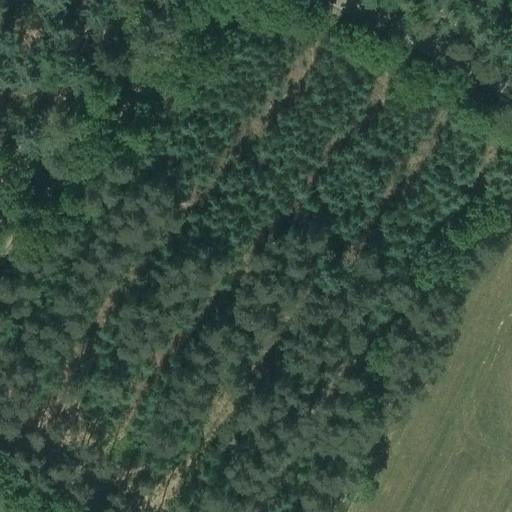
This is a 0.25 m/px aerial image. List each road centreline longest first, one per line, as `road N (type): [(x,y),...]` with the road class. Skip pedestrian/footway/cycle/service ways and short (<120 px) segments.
road 1 (track): [(201,0),(0,260)]
road 2 (tertiary): [(511,86),(344,0)]
